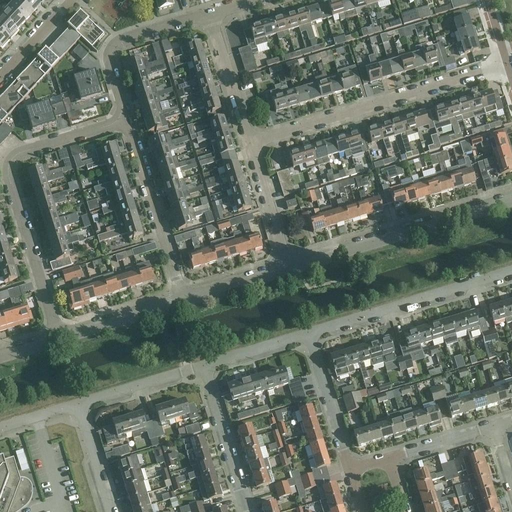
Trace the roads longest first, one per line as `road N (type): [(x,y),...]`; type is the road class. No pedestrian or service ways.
road 1 (residential): [(57,337),(7,165),(15,155),(126,119)]
road 2 (residential): [(251,142),(505,65)]
road 3 (residential): [(286,269),(511,201)]
road 4 (residential): [(308,334),(511,271)]
road 5 (residential): [(181,300),(126,119)]
road 6 (residential): [(126,119),(108,58),(116,45),(210,15)]
road 7 (residential): [(246,511),(203,366)]
road 8 (residential): [(347,471),(308,334)]
road 9 (residential): [(251,142),(210,15)]
road 10 (residential): [(286,269),(251,142)]
road 11 (residential): [(78,405),(203,366)]
road 12 (residential): [(57,337),(181,300)]
